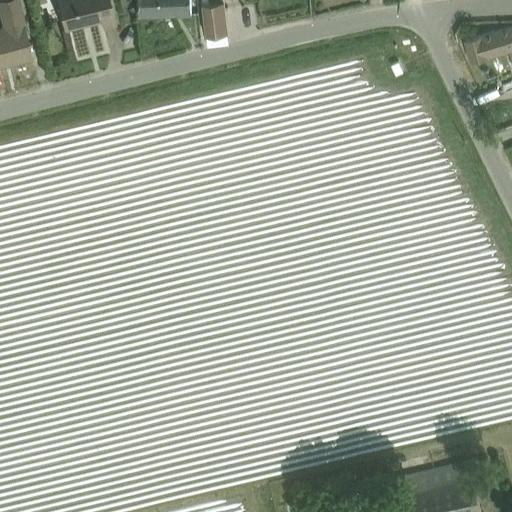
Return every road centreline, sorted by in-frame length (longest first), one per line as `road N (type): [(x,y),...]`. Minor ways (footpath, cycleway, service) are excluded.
road 1 (unclassified): [(0,110),(417,3)]
road 2 (unclassified): [(417,3),(511,200)]
